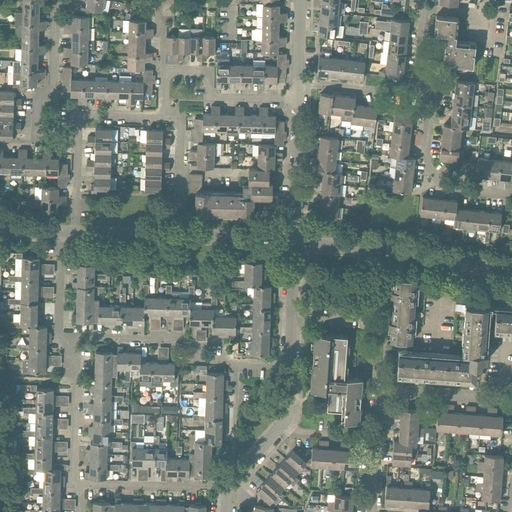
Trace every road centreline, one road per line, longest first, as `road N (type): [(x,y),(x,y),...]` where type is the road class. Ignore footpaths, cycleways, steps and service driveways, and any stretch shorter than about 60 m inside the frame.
road 1 (residential): [(511,271),(293,244)]
road 2 (residential): [(293,244),(76,233)]
road 3 (residential): [(77,136),(32,136),(31,94),(53,93),(53,7),(62,0)]
road 4 (residential): [(237,362),(208,360),(178,340),(68,338)]
road 5 (residential): [(511,189),(436,184),(424,167),(429,102),(419,96)]
road 6 (residential): [(375,440),(378,404),(394,391),(500,401)]
road 7 (residential): [(295,101),(208,98),(208,68),(162,67)]
road 8 (residential): [(229,487),(80,485)]
road 9 (residential): [(80,485),(68,338)]
road 10 (residential): [(293,244),(295,101)]
road 11 (residential): [(419,96),(296,85)]
